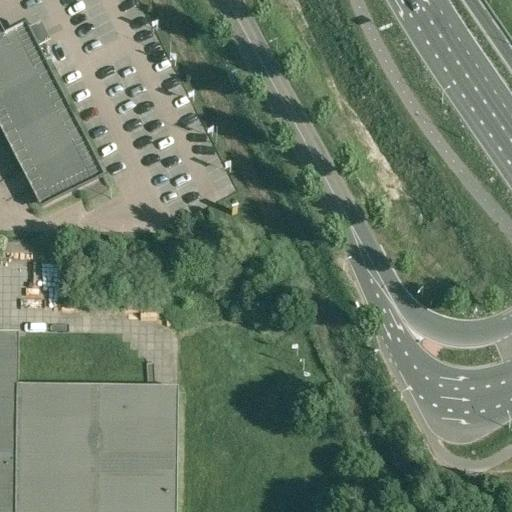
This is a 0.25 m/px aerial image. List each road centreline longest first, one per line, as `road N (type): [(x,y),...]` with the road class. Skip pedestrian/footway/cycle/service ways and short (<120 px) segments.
road 1 (unclassified): [(230,0),(394,315)]
road 2 (primary): [(414,0),(511,153)]
road 3 (unknown): [(0,312),(170,367)]
road 4 (unclassified): [(394,315),(417,380),(437,394),(465,402),(511,392)]
